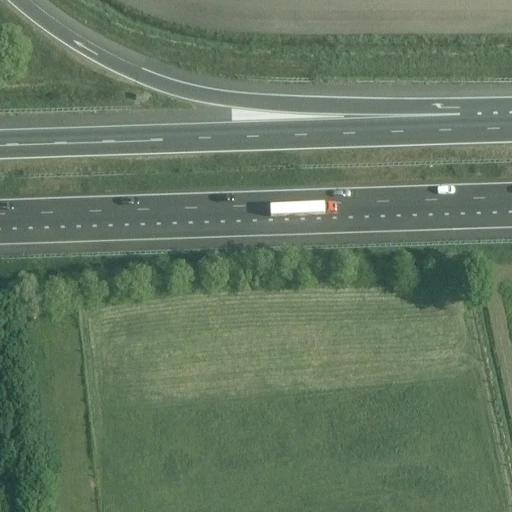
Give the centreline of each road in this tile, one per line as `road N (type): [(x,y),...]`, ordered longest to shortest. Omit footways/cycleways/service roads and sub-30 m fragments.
road 1 (motorway): [(0,216),(511,197)]
road 2 (motorway): [(460,131),(177,91),(77,43),(19,0)]
road 3 (motorway): [(460,131),(0,148)]
